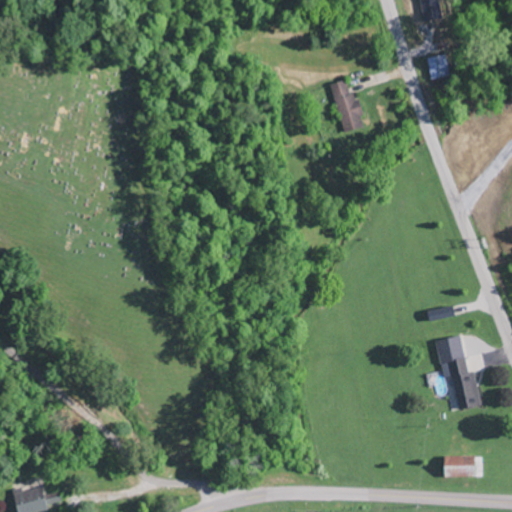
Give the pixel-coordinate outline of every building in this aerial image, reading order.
[(447,45),(447,14),(431,14),(431,45),(447,45)] [(427,57),(428,78),(448,77),(448,56),(427,57)] [(354,78),(333,84),(346,132),(367,126),(354,78)] [(454,359),(457,409),(479,408),(478,388),(470,389),(468,358),(454,359)] [(487,477),(487,456),(447,457),(447,477),(487,477)] [(15,492),(24,511),(43,511),(56,506),(46,486),(29,494),(25,487),(15,492)]
